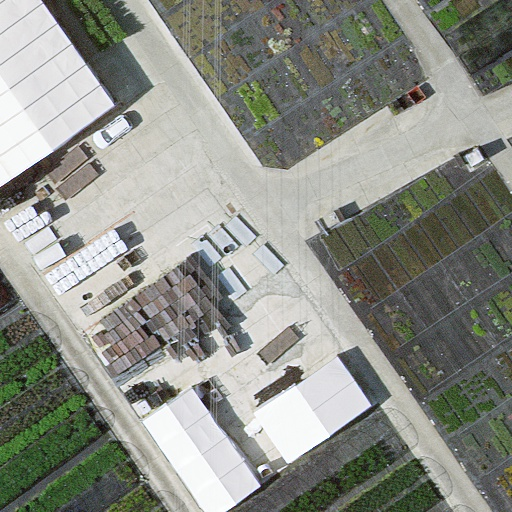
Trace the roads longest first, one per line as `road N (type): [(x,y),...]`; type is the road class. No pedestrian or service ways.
road 1 (track): [(121,0),(470,511)]
road 2 (track): [(0,255),(179,511)]
road 3 (track): [(270,215),(511,115)]
road 4 (track): [(389,0),(511,179)]
